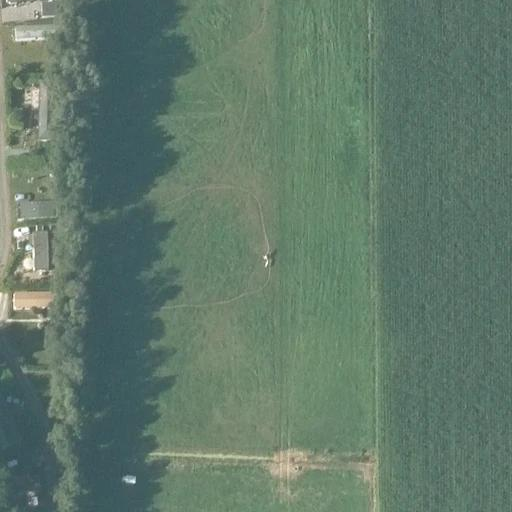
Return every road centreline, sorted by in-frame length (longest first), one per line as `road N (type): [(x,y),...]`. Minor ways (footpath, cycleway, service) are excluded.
road 1 (unknown): [(50,511),(0,336)]
road 2 (unknown): [(0,267),(0,122)]
